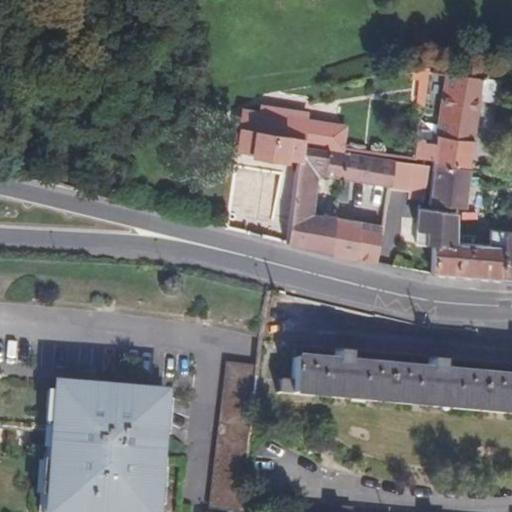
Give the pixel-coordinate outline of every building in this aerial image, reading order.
[(438,74),(417,71),(415,96),(437,99),(438,74)] [(472,78),(438,74),(437,99),(436,138),(465,144),(468,102),(485,102),(485,81),(472,78)] [(241,112),(236,131),(298,141),(321,145),(323,127),(302,124),(302,116),(258,108),(258,116),(241,112)] [(336,130),(323,127),(321,145),(334,147),(336,130)] [(236,131),(234,154),(295,164),(298,147),(298,141),(236,131)] [(435,154),(412,151),(411,160),(428,163),(428,166),(464,171),(465,144),(436,138),(435,154)] [(295,164),(283,244),(329,256),(333,220),(309,215),(314,176),(337,180),(340,154),(298,147),(295,164)] [(337,180),(335,204),(343,206),(347,182),(385,189),(389,163),(340,154),(337,180)] [(385,189),(384,191),(403,194),(405,181),(420,182),(420,168),(389,163),(385,189)] [(462,214),(464,171),(428,166),(426,208),(453,212),(462,214)] [(418,203),(420,182),(405,181),(403,194),(402,202),(418,203)] [(412,243),(431,244),(450,246),(452,218),(414,213),(412,243)] [(333,220),(329,256),(372,265),(378,228),(333,220)] [(431,244),(429,276),(497,281),(499,234),(485,232),(485,248),(450,246),(431,244)] [(511,235),(499,234),(497,281),(511,282),(511,235)] [(0,307),(195,321),(247,333),(250,303),(200,290),(0,277),(0,307)] [(321,343),(320,353),(334,354),(334,344),(321,343)] [(413,351),(412,361),(425,363),(426,352),(413,351)] [(334,354),(320,353),(320,363),(279,359),(277,382),(264,381),(263,394),(511,415),(511,369),(506,369),(505,379),(425,372),(425,363),(412,361),(411,371),(333,364),(334,354)] [(204,505),(231,508),(244,363),(216,360),(204,505)] [(0,429),(48,432),(43,511),(145,511),(151,394),(0,386),(0,429)]
